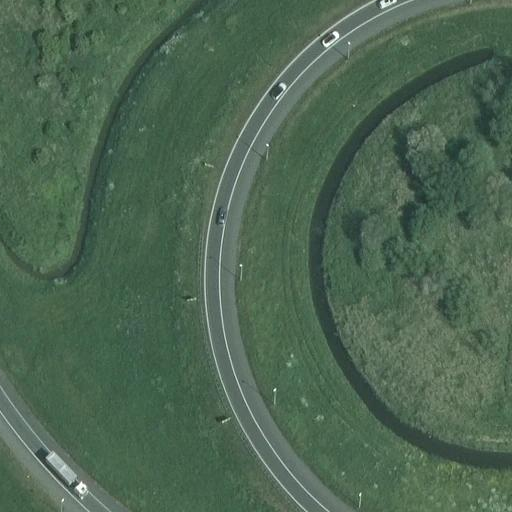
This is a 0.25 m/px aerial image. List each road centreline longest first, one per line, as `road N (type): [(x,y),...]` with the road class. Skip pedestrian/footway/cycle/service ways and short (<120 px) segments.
road 1 (motorway): [(316,511),(260,449),(225,380),(209,304),(214,226),(237,153),(274,95),(313,49),(394,0)]
road 2 (motorway): [(0,401),(98,511)]
